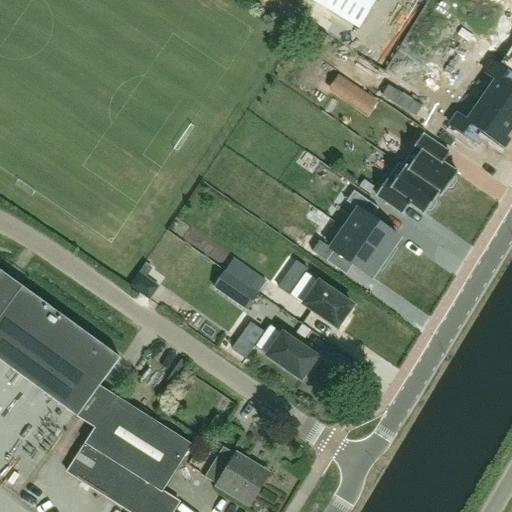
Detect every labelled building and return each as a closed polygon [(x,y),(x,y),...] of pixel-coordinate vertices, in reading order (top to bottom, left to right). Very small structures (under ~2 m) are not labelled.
[(310,0),(360,30),(377,0),(310,0)] [(469,113),(511,141),(511,139),(511,110),(499,102),(506,92),(486,78),(479,89),(483,92),(469,113)] [(511,141),(469,113),(455,133),(451,130),(443,141),(463,155),(470,145),(493,161),(498,154),(501,156),(511,141)] [(456,174),(443,165),(450,155),(443,150),(422,136),(410,154),(402,166),(398,164),(398,165),(443,196),(447,190),(452,189),(456,183),(455,178),(458,174),(457,173),(456,174)] [(442,197),(443,196),(398,165),(388,179),(388,178),(376,196),(396,210),(403,215),(410,205),(423,214),(423,215),(424,216),(427,211),(432,211),(436,205),(435,200),(439,194),(441,196),(440,197),(442,197)] [(344,230),(389,262),(397,250),(393,248),(399,239),(371,219),(378,209),(354,192),(346,203),(358,211),(344,230)] [(389,262),(344,230),(330,250),(319,242),(312,253),(336,269),(343,259),(372,279),(378,270),(382,273),(389,262)] [(306,252),(314,241),(301,232),(293,243),(306,252)] [(0,361),(78,418),(99,389),(121,358),(23,288),(1,272),(0,272),(0,361)] [(257,295),(225,273),(214,289),(246,311),(257,295)] [(349,316),(346,314),(352,305),(305,274),(290,296),(338,327),(339,326),(342,328),(349,316)] [(302,379),(308,370),(311,372),(318,361),(315,359),(316,357),(269,325),(254,348),(302,379)] [(229,357),(238,344),(232,340),(223,353),(229,357)] [(114,398),(99,389),(78,418),(96,430),(68,473),(128,511),(174,511),(180,504),(162,492),(190,447),(114,398)] [(218,486),(250,506),(269,476),(237,456),(218,486)]
